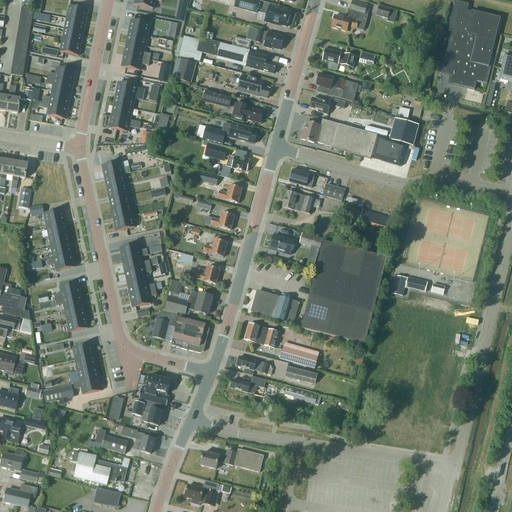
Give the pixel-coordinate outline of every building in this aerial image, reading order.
[(135,0),(134,5),(153,9),(155,0),(162,2),(162,0),(135,0)] [(178,0),(174,20),(184,22),(188,2),(178,0)] [(251,0),(236,0),(234,8),(258,14),(258,13),(266,15),(264,22),(281,27),(281,26),(287,28),(291,13),(269,7),(270,5),(251,0)] [(490,58),(494,42),(501,17),(472,10),(473,5),(456,1),(450,29),(453,30),(451,40),(444,67),(446,68),(445,72),(451,73),(449,83),(474,90),(476,82),(486,84),(493,58),(490,58)] [(350,20),(341,17),(341,19),(335,17),(331,29),(346,33),(348,28),(363,32),(367,17),(365,16),(367,7),(352,3),(349,12),(352,13),(350,20)] [(69,7),(67,19),(85,23),(88,11),(69,7)] [(381,17),(388,19),(391,10),(379,7),(378,12),(382,14),(381,17)] [(67,19),(65,30),(83,34),(85,23),(67,19)] [(131,21),(129,33),(147,37),(150,25),(131,21)] [(65,30),(63,40),(81,44),(83,34),(65,30)] [(255,43),(261,44),(261,41),(265,42),(264,48),(272,50),(272,49),(281,51),(284,38),(258,31),(255,43)] [(129,33),(127,44),(145,47),(147,37),(129,33)] [(184,37),(179,57),(195,61),(198,52),(202,54),(217,57),(216,59),(228,62),(228,60),(232,61),(232,63),(235,64),(235,62),(246,65),(246,67),(258,70),(258,71),(264,73),(266,72),(274,74),(277,65),(276,65),(278,58),(201,39),(200,41),(184,37)] [(234,38),(232,45),(249,50),(251,42),(234,38)] [(63,40),(60,53),(79,56),(81,44),(63,40)] [(127,44),(124,55),(143,59),(150,61),(151,55),(144,53),(145,47),(127,44)] [(338,65),(348,68),(353,69),(356,59),(341,55),(341,54),(333,52),(332,53),(326,51),(323,61),(329,62),(327,68),(328,70),(335,72),(337,70),(338,65)] [(362,54),(360,60),(367,62),(366,65),(373,67),(376,58),(362,54)] [(124,55),(122,68),(140,71),(142,65),(149,66),(150,61),(143,59),(124,55)] [(511,56),(506,55),(500,79),(511,81),(511,87),(511,88),(511,56)] [(181,60),(176,80),(190,84),(193,77),(190,76),(193,63),(181,60)] [(161,64),(158,81),(168,83),(171,66),(161,64)] [(49,73),(47,79),(54,80),(73,84),(75,72),(57,68),(56,75),(49,73)] [(346,82),(334,79),(335,78),(327,76),(327,77),(319,75),(316,86),(319,87),(318,93),(341,100),(341,99),(353,103),(354,101),(359,102),(361,96),(356,94),(358,85),(346,82)] [(244,77),(239,93),(250,96),(250,94),(252,95),(252,96),(260,99),(260,98),(267,100),(270,91),(262,89),(263,88),(262,88),(264,82),(244,77)] [(47,79),(46,85),(53,86),(52,92),(71,96),(73,84),(54,80),(47,79)] [(118,83),(116,95),(135,99),(142,101),(143,96),(136,95),(137,87),(118,83)] [(0,111),(6,113),(9,98),(2,97),(2,93),(0,92),(0,111)] [(44,97),(42,103),(50,104),(68,108),(71,96),(52,92),(51,98),(44,97)] [(206,92),(203,102),(229,109),(230,106),(232,99),(212,93),(206,92)] [(15,95),(10,94),(9,98),(6,113),(18,115),(21,100),(14,99),(15,95)] [(116,95),(114,106),(132,110),(135,99),(116,95)] [(485,106),(496,110),(499,98),(488,95),(485,106)] [(318,114),(328,117),(332,100),(325,98),(323,103),(312,99),(310,109),(318,112),(318,114)] [(42,104),(33,102),(32,110),(37,111),(38,108),(41,108),(42,104)] [(42,103),(41,108),(48,110),(47,116),(66,120),(68,108),(50,104),(42,103)] [(248,108),(236,104),(232,120),(244,123),(245,121),(253,123),(254,122),(261,124),(263,114),(254,111),(254,110),(248,109),(248,108)] [(114,106),(112,117),(130,120),(132,110),(114,106)] [(401,117),(410,118),(412,109),(402,108),(401,117)] [(112,117),(109,129),(128,133),(130,120),(112,117)] [(395,119),(389,140),(413,147),(419,126),(395,119)] [(306,123),(301,141),(316,145),(316,144),(324,146),(370,160),(371,159),(401,167),(407,146),(377,138),(377,137),(363,133),(323,121),(321,128),(306,123)] [(207,127),(204,139),(223,144),(226,134),(230,136),(229,137),(233,138),(239,140),(239,141),(246,143),(248,143),(254,145),(257,134),(252,133),(253,129),(243,127),(233,124),(232,128),(224,126),(223,132),(207,127)] [(205,154),(225,159),(227,150),(208,144),(205,154)] [(125,151),(126,155),(145,151),(144,147),(125,151)] [(229,157),(226,168),(231,169),(247,173),(250,161),(245,160),(247,154),(236,151),(235,157),(234,159),(229,157)] [(43,168),(59,171),(56,183),(63,184),(68,160),(46,155),(43,168)] [(4,161),(1,180),(6,180),(6,176),(13,177),(16,163),(4,161)] [(13,177),(13,182),(17,182),(18,178),(25,179),(28,165),(16,163),(13,177)] [(103,169),(105,179),(123,175),(130,174),(129,168),(122,169),(121,163),(102,167),(103,169)] [(221,175),(229,177),(231,171),(223,169),(221,175)] [(289,183),(306,188),(307,187),(311,188),(315,174),(310,173),(309,175),(293,170),(289,183)] [(123,175),(105,179),(105,182),(107,189),(126,185),(123,175)] [(201,181),(216,186),(218,179),(203,175),(201,181)] [(109,200),(128,196),(126,185),(107,189),(108,197),(109,200)] [(218,199),(238,205),(242,190),(230,186),(228,194),(220,192),(218,199)] [(341,202),(344,192),(325,186),(322,196),(322,197),(341,202)] [(31,190),(21,189),(18,207),(28,209),(31,190)] [(282,208),(310,216),(314,201),(298,196),(298,195),(287,192),(282,208)] [(194,199),(175,195),(174,199),(178,200),(183,202),(183,203),(185,203),(185,202),(190,203),(189,204),(191,204),(193,204),(194,199)] [(112,211),(130,206),(128,196),(109,200),(112,211)] [(197,207),(210,211),(212,205),(198,201),(197,207)] [(42,206),(29,209),(31,217),(44,215),(42,206)] [(130,206),(112,211),(114,220),(114,221),(132,217),(130,206)] [(64,210),(45,214),(48,226),(66,222),(64,210)] [(359,222),(389,231),(393,219),(363,210),(359,222)] [(210,226),(231,231),(234,217),(222,214),(220,221),(212,219),(210,226)] [(116,232),(135,228),(132,217),(114,221),(116,232)] [(48,226),(50,237),(68,233),(66,222),(48,226)] [(50,237),(52,248),(71,244),(68,233),(50,237)] [(299,244),(319,250),(322,240),(302,234),(299,244)] [(270,251),(290,256),(294,242),(274,236),(270,251)] [(203,253),(223,259),(227,244),(215,240),(213,248),(205,246),(203,253)] [(120,249),(123,261),(141,257),(140,251),(147,250),(146,243),(120,249)] [(301,330),(364,346),(387,259),(323,243),(301,330)] [(73,255),(71,244),(52,248),(55,259),(57,259),(73,255)] [(55,259),(48,260),(49,267),(56,265),(57,271),(76,267),(73,255),(57,259),(55,259)] [(143,263),(141,257),(123,261),(125,273),(144,269),(151,267),(150,262),(143,263)] [(146,281),(145,274),(152,273),(151,267),(144,269),(125,273),(128,285),(146,281)] [(196,280),(216,285),(220,271),(207,268),(206,270),(199,268),(196,280)] [(0,306),(18,311),(21,297),(19,291),(11,289),(10,295),(1,293),(6,271),(0,269),(0,306)] [(396,277),(392,295),(402,297),(405,284),(407,284),(405,289),(425,293),(427,283),(408,279),(396,277)] [(155,285),(148,287),(146,281),(128,285),(130,296),(149,292),(156,291),(155,288),(155,285)] [(166,310),(180,314),(185,315),(187,309),(195,311),(195,313),(207,316),(208,315),(209,315),(211,313),(211,312),(211,310),(209,308),(212,298),(192,292),(190,299),(189,299),(189,301),(179,299),(183,284),(174,282),(171,293),(166,310)] [(61,287),(62,294),(55,295),(56,301),(63,299),(82,295),(79,283),(61,287)] [(436,287),(435,292),(447,295),(448,289),(436,287)] [(130,296),(133,308),(152,304),(150,298),(157,296),(157,294),(156,291),(149,292),(130,296)] [(252,313),(274,320),(273,320),(285,324),(285,323),(293,325),(299,303),(258,292),(252,313)] [(40,303),(47,302),(45,295),(38,296),(40,303)] [(58,307),(65,305),(66,311),(85,307),(82,295),(63,299),(56,301),(58,307)] [(465,347),(471,319),(404,305),(384,404),(448,418),(462,355),(469,356),(470,348),(465,347)] [(85,307),(66,311),(68,322),(87,318),(85,307)] [(30,313),(19,310),(17,317),(31,321),(30,313)] [(150,316),(148,310),(137,312),(138,318),(150,316)] [(152,337),(165,341),(169,326),(174,327),(177,317),(163,313),(161,321),(157,320),(152,337)] [(206,321),(185,315),(180,314),(174,336),(171,347),(201,354),(203,352),(209,329),(204,328),(205,327),(206,321)] [(5,339),(11,340),(16,320),(1,316),(0,317),(0,338),(5,339)] [(71,333),(89,329),(87,318),(68,322),(71,333)] [(31,321),(24,319),(22,326),(32,328),(31,321)] [(249,324),(244,341),(274,350),(279,334),(267,330),(266,333),(263,332),(264,329),(249,324)] [(93,344),(74,348),(77,361),(95,357),(93,344)] [(283,348),(280,359),(315,369),(319,354),(292,346),(291,350),(283,348)] [(0,369),(6,371),(5,374),(11,375),(16,359),(0,354),(0,369)] [(19,362),(34,366),(36,359),(21,355),(19,362)] [(79,371),(98,367),(95,357),(77,361),(79,371)] [(237,367),(246,370),(244,375),(253,377),(254,372),(267,376),(270,366),(239,358),(237,367)] [(285,377),(315,385),(318,372),(288,365),(285,377)] [(81,382),(81,383),(100,379),(98,367),(79,371),(81,382)] [(140,395),(139,400),(155,404),(166,407),(167,401),(165,401),(166,397),(168,398),(168,397),(166,397),(171,381),(150,376),(150,378),(146,377),(143,386),(144,386),(143,391),(142,395),(140,395)] [(231,389),(254,396),(257,388),(264,390),(266,382),(252,378),(250,385),(233,380),(231,389)] [(103,391),(100,379),(81,383),(81,382),(75,384),(77,390),(83,389),(84,395),(103,391)] [(0,406),(15,410),(19,398),(17,397),(18,391),(9,388),(7,395),(0,392),(0,406)] [(26,396),(40,399),(41,392),(28,388),(26,396)] [(288,390),(286,397),(315,405),(317,397),(288,390)] [(113,403),(111,409),(119,411),(121,405),(113,403)] [(143,422),(147,423),(147,424),(158,426),(162,412),(154,410),(155,407),(138,403),(135,405),(132,415),(141,417),(143,422)] [(36,409),(35,420),(44,421),(45,410),(36,409)] [(55,410),(53,417),(64,420),(66,413),(55,410)] [(121,425),(132,426),(133,416),(122,415),(121,425)] [(17,445),(19,437),(22,425),(0,419),(0,431),(3,432),(2,438),(3,441),(17,445)] [(23,426),(35,429),(37,423),(25,420),(23,426)] [(140,452),(150,455),(154,440),(144,437),(145,435),(136,433),(135,439),(142,441),(140,452)] [(103,445),(102,449),(125,455),(128,443),(115,439),(105,437),(103,445)] [(50,448),(40,446),(38,454),(48,456),(50,448)] [(265,457),(262,456),(239,450),(238,454),(228,451),(226,459),(203,453),(200,466),(216,470),(218,462),(261,473),(265,457)] [(0,467),(20,472),(23,459),(22,459),(24,452),(16,451),(14,457),(3,454),(0,467)] [(75,453),(72,461),(78,463),(74,478),(106,486),(107,483),(115,483),(116,483),(123,483),(127,469),(111,465),(95,461),(96,458),(80,454),(75,453)] [(61,479),(62,473),(50,470),(48,476),(61,479)] [(21,480),(37,484),(42,485),(45,475),(39,473),(39,476),(23,472),(21,480)] [(188,486),(185,497),(191,499),(190,504),(199,506),(200,503),(210,506),(211,504),(213,503),(215,503),(218,496),(216,495),(219,485),(206,482),(203,490),(188,486)] [(4,502),(27,508),(30,497),(35,499),(37,489),(21,485),(20,492),(7,489),(4,502)] [(222,493),(230,495),(231,489),(224,487),(222,493)] [(97,490),(94,503),(113,508),(115,502),(119,499),(120,496),(122,496),(97,490)]
